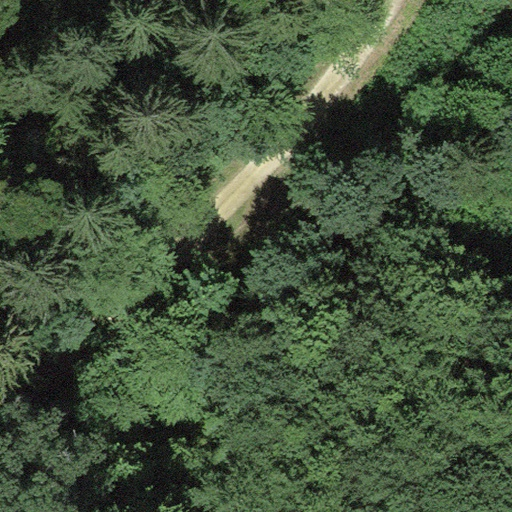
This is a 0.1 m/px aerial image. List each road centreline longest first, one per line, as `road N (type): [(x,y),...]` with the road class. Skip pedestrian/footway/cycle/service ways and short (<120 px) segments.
road 1 (track): [(0,423),(371,48),(395,0)]
road 2 (track): [(246,180),(216,452),(230,511)]
